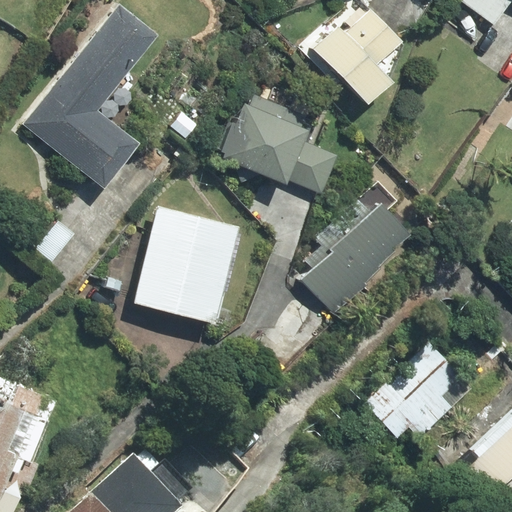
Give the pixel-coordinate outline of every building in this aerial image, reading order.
[(462,0),(494,23),(511,0),(462,0)] [(87,115),(151,37),(110,5),(11,128),(89,190),(124,145),(87,115)] [(395,48),(402,41),(370,9),(366,13),(360,7),(345,21),(350,26),(344,32),(339,27),(314,48),(369,103),(393,82),(389,77),(399,51),(395,48)] [(307,196),(324,159),(284,141),(288,132),(261,119),(268,104),(246,94),(239,109),(229,104),(203,160),(263,187),(267,178),(307,196)] [(301,268),(289,279),(322,312),(351,283),(360,293),(419,235),(363,179),(302,239),(310,247),(295,261),(301,268)] [(219,224),(143,207),(120,309),(196,326),(219,224)] [(416,345),(347,404),(389,453),(458,394),(416,345)] [(511,372),(428,447),(474,495),(511,459),(511,372)] [(0,490),(10,463),(20,467),(26,450),(34,453),(55,394),(0,375),(0,490)] [(162,511),(116,463),(66,511),(162,511)]
